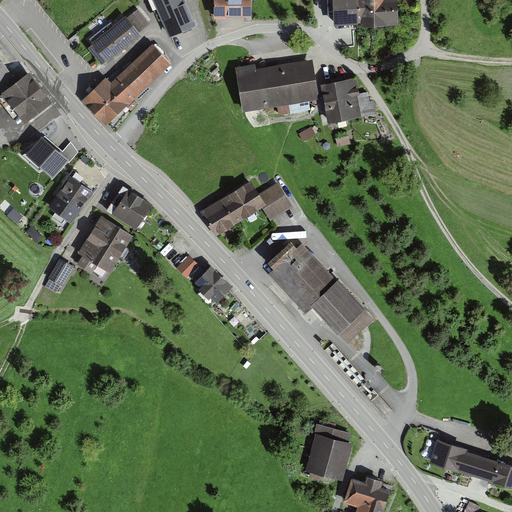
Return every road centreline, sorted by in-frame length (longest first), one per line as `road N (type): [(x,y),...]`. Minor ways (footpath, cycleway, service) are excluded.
road 1 (residential): [(111,147),(208,45),(300,26),(346,62),(393,63),(423,44),(426,0)]
road 2 (residential): [(233,271),(286,227),(307,224),(409,362),(405,412)]
road 3 (track): [(361,67),(444,232),(511,305)]
road 4 (tertiary): [(233,271),(381,440)]
road 5 (tertiary): [(0,18),(111,147)]
road 6 (residential): [(32,300),(126,162)]
road 7 (tertiary): [(126,162),(233,271)]
